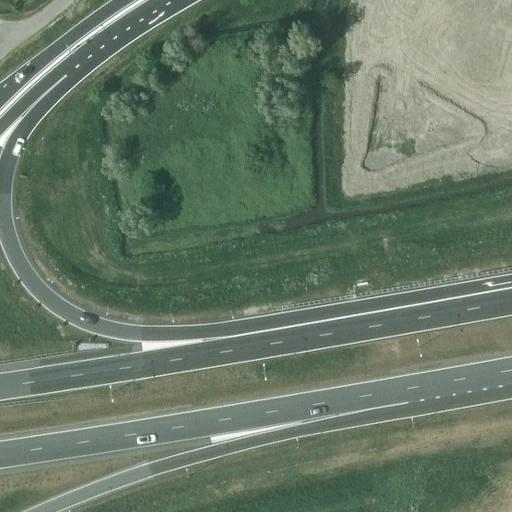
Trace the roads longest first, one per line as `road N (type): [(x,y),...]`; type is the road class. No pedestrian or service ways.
road 1 (trunk): [(511,301),(210,333),(135,335),(91,326),(36,291),(5,235),(3,175),(23,107)]
road 2 (trunk): [(511,302),(0,390)]
road 3 (trunk): [(0,451),(410,390)]
road 4 (trunk): [(48,511),(121,479),(410,390)]
road 5 (secondary): [(23,107),(173,0)]
road 6 (secondary): [(128,0),(0,97)]
